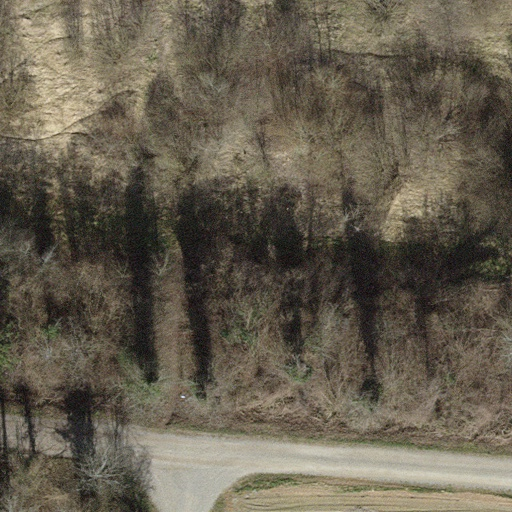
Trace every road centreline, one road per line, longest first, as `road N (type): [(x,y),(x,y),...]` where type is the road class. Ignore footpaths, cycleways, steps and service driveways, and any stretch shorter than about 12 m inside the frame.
road 1 (track): [(164,443),(511,469)]
road 2 (track): [(0,426),(164,443)]
